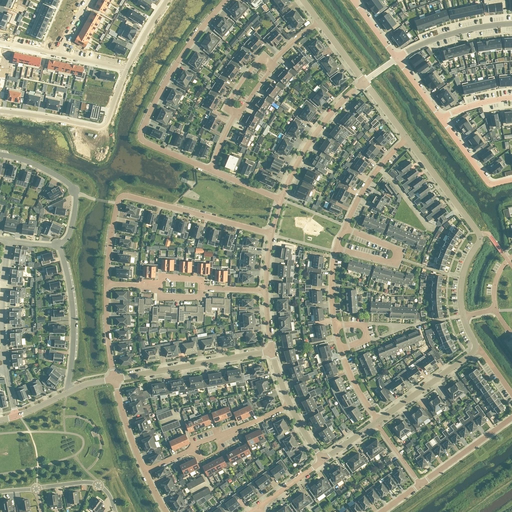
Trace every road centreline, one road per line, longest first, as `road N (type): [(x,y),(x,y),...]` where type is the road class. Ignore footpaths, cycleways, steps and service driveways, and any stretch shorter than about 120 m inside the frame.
road 1 (residential): [(271,235),(120,198),(105,285)]
road 2 (residential): [(210,170),(141,134),(176,65),(227,0)]
road 3 (residential): [(0,112),(101,128),(124,70)]
road 4 (residential): [(144,472),(290,405)]
road 5 (unclassified): [(113,379),(271,352)]
road 6 (residential): [(66,394),(72,312),(58,244)]
road 7 (residential): [(363,81),(319,129),(280,200)]
road 8 (residential): [(0,155),(37,166),(74,192),(69,234),(58,244)]
road 9 (residential): [(344,229),(400,252),(396,264),(336,248)]
road 10 (unclassified): [(376,423),(478,350)]
road 11 (residential): [(511,24),(444,35),(396,59)]
